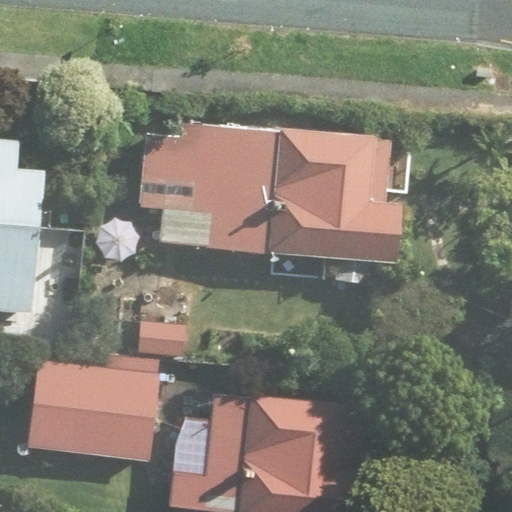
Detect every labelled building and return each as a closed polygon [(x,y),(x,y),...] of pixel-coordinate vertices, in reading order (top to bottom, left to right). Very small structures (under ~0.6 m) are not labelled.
[(282,126),(187,119),(186,132),(150,129),(142,237),(401,258),(405,198),(391,197),(396,135),(381,134),(381,128),(283,120),(282,126)] [(0,307),(38,310),(49,167),(20,164),(22,135),(0,133),(0,307)] [(143,312),(140,351),(190,354),(192,315),(143,312)] [(120,363),(43,355),(34,445),(153,458),(164,355),(121,350),(120,363)] [(213,415),(181,411),(172,503),(251,511),(413,511),(418,471),(358,465),(364,404),(349,403),(350,396),(254,385),(253,392),(216,388),(213,415)]
